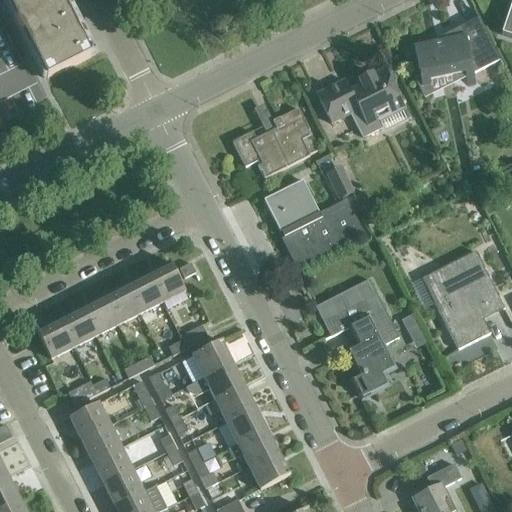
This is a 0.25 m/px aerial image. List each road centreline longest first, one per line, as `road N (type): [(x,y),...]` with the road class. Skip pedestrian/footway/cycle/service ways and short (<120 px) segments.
road 1 (residential): [(338,471),(202,207)]
road 2 (residential): [(156,112),(379,0)]
road 3 (residential): [(0,309),(202,207)]
road 4 (residential): [(338,471),(511,386)]
road 5 (residential): [(0,191),(156,112)]
road 6 (residential): [(72,511),(0,363)]
road 7 (residential): [(156,112),(100,0)]
